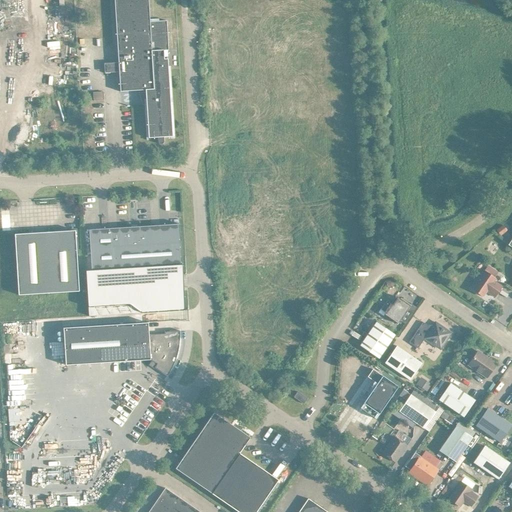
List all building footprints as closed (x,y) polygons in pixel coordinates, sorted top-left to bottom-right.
[(115,0),(121,89),(146,87),(149,135),(158,135),(158,139),(159,140),(159,141),(160,141),(160,142),(161,142),(162,142),(163,141),(164,141),(164,140),(164,139),(164,134),(173,134),(169,56),(165,56),(164,47),(169,47),(167,18),(151,19),(149,0),(115,0)] [(348,33),(209,42),(212,86),(350,77),(348,33)] [(104,89),(94,89),(94,98),(104,97),(104,89)] [(353,115),(215,124),(218,169),(355,160),(353,115)] [(357,198),(221,207),(223,251),(360,242),(357,198)] [(92,267),(86,268),(89,304),(130,301),(141,310),(185,307),(182,262),(180,221),(89,227),(92,267)] [(15,231),(19,292),(79,288),(76,227),(15,231)] [(479,278),(473,286),(483,294),(487,289),(495,294),(503,284),(494,278),(496,276),(495,275),(498,270),(488,264),(485,268),(484,267),(477,277),(479,278)] [(331,283),(238,289),(241,333),(310,329),(309,306),(332,305),(331,283)] [(397,320),(398,321),(410,303),(411,303),(411,302),(403,297),(402,298),(397,295),(393,301),(388,297),(382,306),(381,306),(387,310),(386,311),(385,312),(397,320)] [(360,343),(379,356),(395,332),(377,319),(360,343)] [(410,339),(418,345),(425,336),(441,346),(452,330),(436,319),(432,324),(429,323),(423,319),(410,339)] [(64,325),(66,362),(151,357),(152,358),(151,359),(156,363),(155,365),(167,373),(175,359),(179,344),(180,328),(165,329),(165,330),(149,331),(148,320),(64,325)] [(385,360),(410,377),(422,360),(397,343),(385,360)] [(469,362),(487,375),(497,361),(478,348),(469,362)] [(360,405),(376,416),(399,384),(383,373),(377,380),(360,405)] [(439,397),(464,414),(475,397),(450,380),(439,397)] [(399,408),(424,426),(436,409),(411,392),(399,408)] [(476,422),(501,440),(511,423),(511,422),(487,406),(476,422)] [(176,466),(212,490),(243,511),(254,511),(278,477),(240,450),(251,434),(214,409),(176,466)] [(439,448),(456,459),(473,435),(456,423),(439,448)] [(394,434),(383,450),(396,459),(408,443),(394,434)] [(474,460),(499,477),(510,460),(485,443),(474,460)] [(410,469),(428,481),(433,474),(431,473),(436,466),(420,455),(410,469)] [(471,504),(478,493),(471,488),(472,487),(461,479),(449,496),(460,504),(464,499),(471,504)] [(146,511),(205,511),(166,485),(146,511)] [(297,511),(332,511),(308,496),(297,511)]
